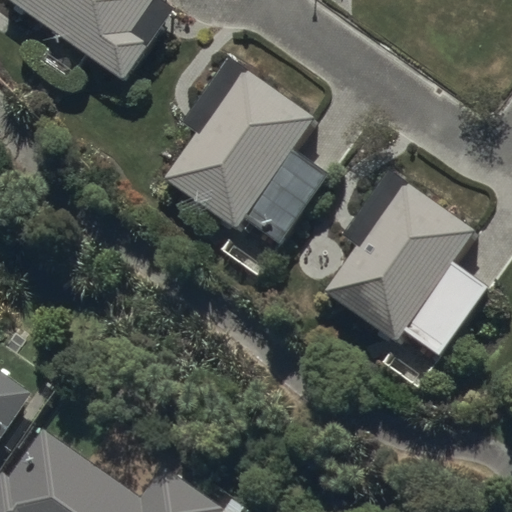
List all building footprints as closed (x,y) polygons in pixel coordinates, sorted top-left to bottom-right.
[(162,0),(20,0),(132,78),(157,43),(140,31),(162,0)] [(322,117),(253,69),(176,179),(244,227),(322,117)] [(483,229),(415,181),(336,293),(405,341),(483,229)] [(0,465),(41,407),(0,378),(0,465)] [(0,511),(210,511),(171,485),(151,511),(146,511),(52,446),(17,496),(10,492),(0,506),(0,511)]
